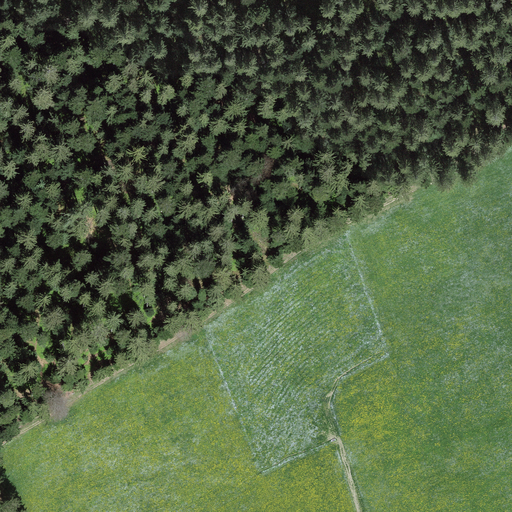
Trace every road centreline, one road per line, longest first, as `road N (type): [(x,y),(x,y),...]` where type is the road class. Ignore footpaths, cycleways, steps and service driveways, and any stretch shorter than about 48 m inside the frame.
road 1 (track): [(511,6),(345,47),(143,140),(0,232)]
road 2 (track): [(0,68),(131,25),(296,0)]
